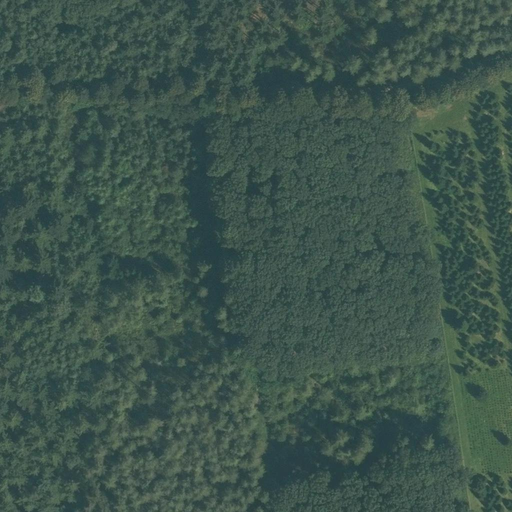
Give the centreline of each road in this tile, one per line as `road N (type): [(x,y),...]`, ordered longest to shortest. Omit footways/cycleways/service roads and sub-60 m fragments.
road 1 (track): [(511,48),(431,81),(376,90),(0,83)]
road 2 (track): [(203,87),(254,418)]
road 3 (track): [(0,433),(254,418)]
